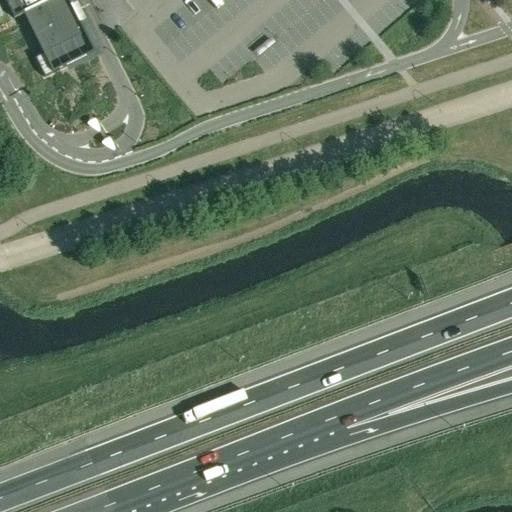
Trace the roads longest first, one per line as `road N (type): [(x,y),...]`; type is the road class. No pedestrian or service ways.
road 1 (motorway): [(511,301),(0,496)]
road 2 (motorway): [(93,511),(349,413)]
road 3 (motorway): [(349,413),(511,353)]
road 4 (motorway): [(349,413),(511,378)]
